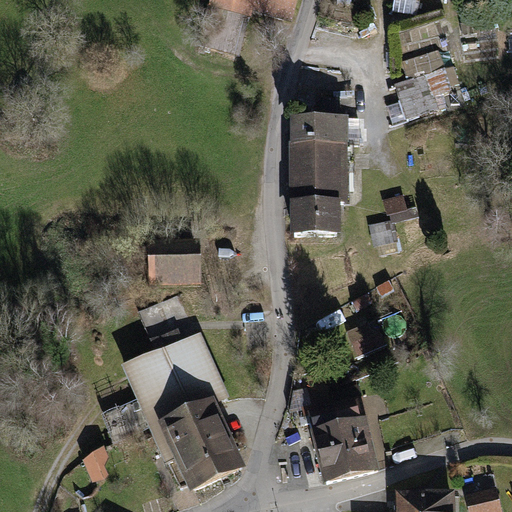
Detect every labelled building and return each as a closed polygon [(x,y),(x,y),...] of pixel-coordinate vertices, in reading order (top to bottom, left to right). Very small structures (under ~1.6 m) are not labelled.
[(210,0),(207,9),(252,22),(254,14),(293,24),(299,0),(210,0)] [(252,22),(207,9),(197,47),(242,59),(252,22)] [(440,52),(403,64),(409,84),(396,88),(407,121),(447,108),(443,95),(462,88),(455,66),(446,69),(440,52)] [(292,123),(292,150),(348,150),(348,123),(292,123)] [(292,150),(291,207),(341,206),(349,207),(348,150),(292,150)] [(404,197),(384,202),(388,218),(389,217),(408,213),(404,197)] [(341,206),(291,207),(292,241),(342,240),(341,206)] [(391,223),(370,228),(375,250),(398,244),(393,225),(419,218),(417,211),(408,213),(389,217),(391,223)] [(200,244),(146,245),(147,289),(201,287),(200,244)] [(180,294),(140,309),(153,345),(193,330),(180,294)] [(375,323),(348,335),(358,358),(386,346),(375,323)] [(160,430),(216,404),(230,398),(202,334),(121,370),(165,469),(175,465),(175,464),(160,430)] [(362,398),(334,405),(352,482),(382,475),(362,398)] [(136,404),(103,419),(114,445),(147,430),(136,404)] [(216,404),(160,430),(175,464),(231,438),(216,404)] [(324,489),(352,482),(334,405),(306,411),(324,489)] [(247,471),(231,438),(175,464),(175,465),(191,497),(247,471)] [(104,450),(82,464),(92,486),(105,483),(109,478),(105,470),(109,459),(104,450)] [(501,511),(496,488),(465,495),(468,511),(501,511)] [(454,511),(455,489),(423,490),(423,511),(454,511)] [(423,511),(423,490),(397,490),(397,511),(423,511)]
